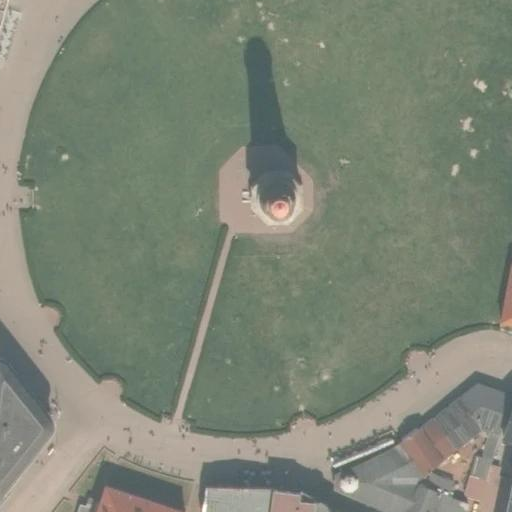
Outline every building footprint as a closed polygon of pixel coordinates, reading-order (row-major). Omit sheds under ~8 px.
[(0,0),(0,42),(12,0),(0,0)] [(269,165),(254,181),(254,195),(255,205),(269,220),(294,219),(308,204),(307,181),(293,165),(269,165)] [(511,261),(501,316),(511,319),(511,261)] [(46,413),(4,358),(0,358),(0,501),(50,437),(53,432),(54,426),(54,420),(50,415),(46,413)] [(335,475),(335,489),(391,511),(463,511),(466,505),(446,496),(434,492),(416,484),(417,478),(480,430),(498,434),(508,398),(477,386),(418,432),(414,431),(400,440),(401,445),(392,451),(369,462),(335,475)] [(511,408),(502,437),(511,440),(511,408)] [(477,479),(485,481),(487,471),(490,459),(483,457),(477,479)] [(485,481),(479,500),(494,504),(492,511),(504,511),(509,489),(495,484),(498,474),(487,471),(485,481)] [(470,499),(479,500),(485,481),(477,479),(469,476),(464,494),(470,499)] [(189,511),(190,508),(110,482),(104,500),(93,496),(91,504),(85,502),(81,511),(189,511)] [(437,483),(434,492),(446,496),(449,487),(437,483)] [(269,511),(273,486),(207,486),(204,511),(269,511)] [(273,486),(269,511),(312,511),(314,505),(315,498),(295,490),(273,486)]
